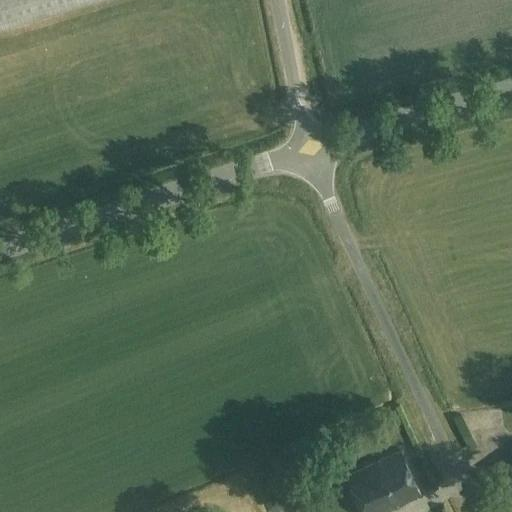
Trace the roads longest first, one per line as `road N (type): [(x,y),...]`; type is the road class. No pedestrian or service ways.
road 1 (unclassified): [(473,511),(305,142)]
road 2 (tertiary): [(0,247),(305,142)]
road 3 (tertiary): [(305,142),(511,91)]
road 4 (unclassified): [(305,142),(277,0)]
